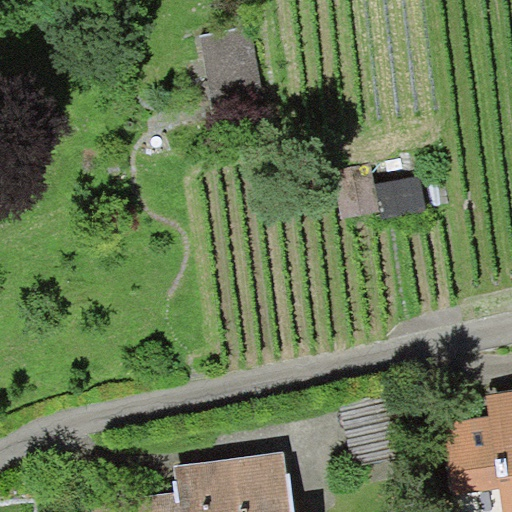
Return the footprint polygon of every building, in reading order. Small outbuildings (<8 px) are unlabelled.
[(250,27),(188,40),(203,114),(265,101),(250,27)] [(373,171),(323,177),(330,231),(434,218),(429,179),(375,186),(373,171)] [(491,416),(445,420),(455,495),(500,488),(503,511),(511,511),(511,385),(485,389),(491,416)] [(397,397),(337,409),(350,472),(410,460),(397,397)] [(186,490),(83,500),(84,511),(286,511),(280,454),(183,464),(186,490)]
